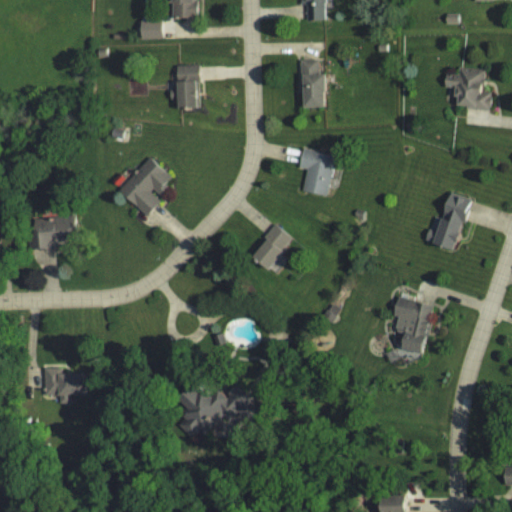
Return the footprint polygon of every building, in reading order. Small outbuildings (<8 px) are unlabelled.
[(170,2),(170,17),(194,17),(193,0),(166,0),(166,2),(170,2)] [(297,0),(297,5),(305,5),(305,19),(323,19),(323,0),(297,0)] [(162,20),(136,20),(137,39),(163,38),(162,20)] [(299,107),(322,106),(320,72),(317,72),(316,59),(297,59),(299,107)] [(198,64),(172,64),(172,107),(195,107),(195,81),(198,81),(198,64)] [(483,68),(457,66),(456,76),(442,75),(441,87),(451,88),(450,106),(489,110),(491,92),(481,91),(483,68)] [(325,195),(333,155),(300,148),(296,167),(304,169),(300,191),(325,195)] [(140,216),(159,200),(153,194),(169,179),(150,157),(115,187),(140,216)] [(449,250),(467,200),(445,192),(431,230),(426,228),(421,240),(449,250)] [(29,218),(32,249),(55,247),(54,239),(74,237),(72,215),(29,218)] [(282,250),(281,249),(291,238),(275,224),(246,255),(263,271),(282,250)] [(414,353),(431,307),(395,295),(389,314),(399,318),(389,344),(414,353)] [(338,309),(330,303),(320,317),(329,323),(338,309)] [(82,395),(82,372),(57,373),(57,367),(43,367),(44,395),(59,395),(59,403),(69,403),(69,395),(82,395)] [(188,437),(247,407),(236,384),(217,394),(215,390),(204,395),(203,392),(188,399),(183,390),(172,395),(180,411),(176,413),(188,437)] [(372,511),(402,511),(403,496),(372,496),(372,511)]
